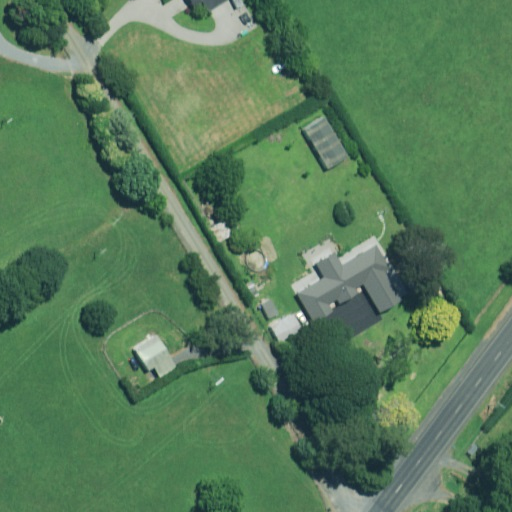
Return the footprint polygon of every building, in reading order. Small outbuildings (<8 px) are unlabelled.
[(187,0),(193,8),(201,3),(207,13),(226,0),(187,0)] [(347,157),(322,114),(301,126),(326,170),(347,157)] [(231,235),(219,220),(208,230),(220,244),(231,235)] [(289,281),(291,285),(308,311),(318,305),(336,332),(343,327),(345,331),(372,314),(367,306),(372,303),(366,292),(360,295),(343,267),(327,276),(321,267),(318,262),(310,268),(313,272),(302,279),(299,274),(289,281)] [(303,333),(291,316),(271,329),(283,347),(303,333)] [(174,369),(155,337),(134,350),(146,371),(152,368),(158,378),(174,369)]
